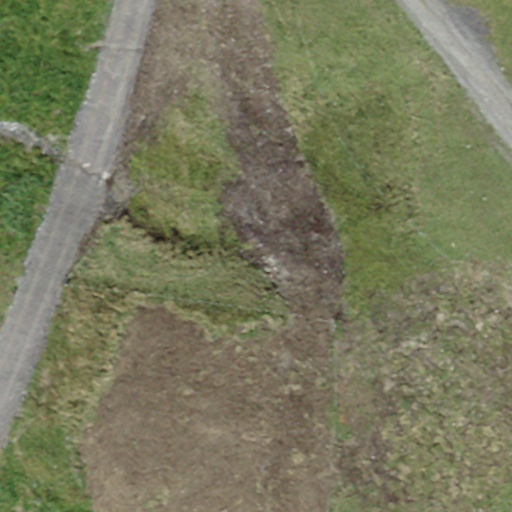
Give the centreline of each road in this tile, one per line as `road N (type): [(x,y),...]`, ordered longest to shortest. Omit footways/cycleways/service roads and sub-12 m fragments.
road 1 (track): [(0,446),(135,0)]
road 2 (track): [(406,0),(511,119)]
